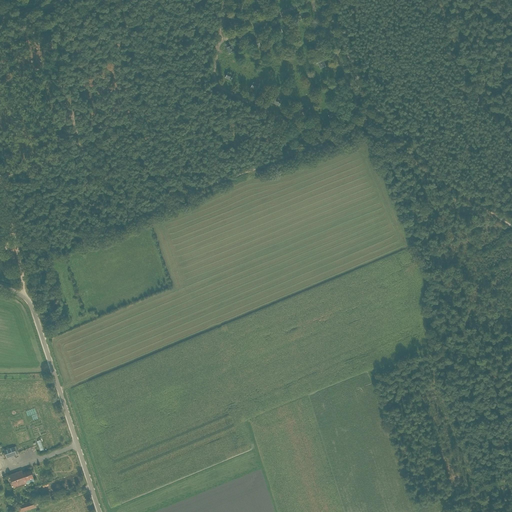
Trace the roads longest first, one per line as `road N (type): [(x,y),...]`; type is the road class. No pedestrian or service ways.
road 1 (unclassified): [(339,0),(324,6),(375,124),(173,195),(122,0)]
road 2 (unclassified): [(95,511),(25,296),(0,289)]
road 3 (track): [(511,135),(426,54),(423,0)]
road 4 (track): [(149,111),(0,175)]
